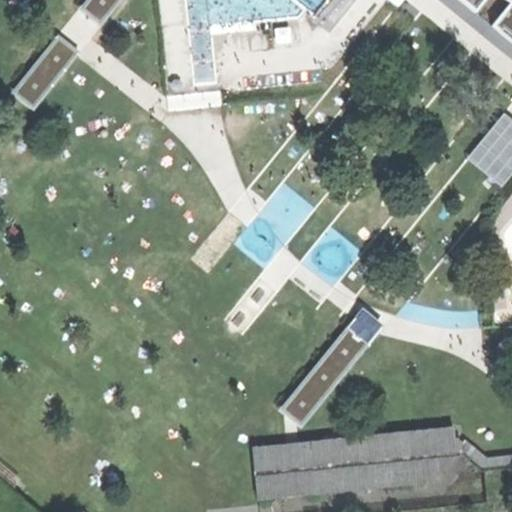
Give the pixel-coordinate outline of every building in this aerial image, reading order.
[(89,0),(82,10),(102,26),(123,0),(89,0)] [(511,0),(465,0),(477,10),(485,0),(511,0),(511,5),(495,26),(511,39),(511,0)] [(58,37),(14,92),(35,109),(79,54),(58,37)] [(356,318),(281,411),(286,415),(302,427),(377,333),(383,327),(362,311),(356,318)] [(509,468),(508,457),(493,458),(456,426),(299,442),(293,442),(254,445),(261,499),(454,455),(487,471),(509,468)]
